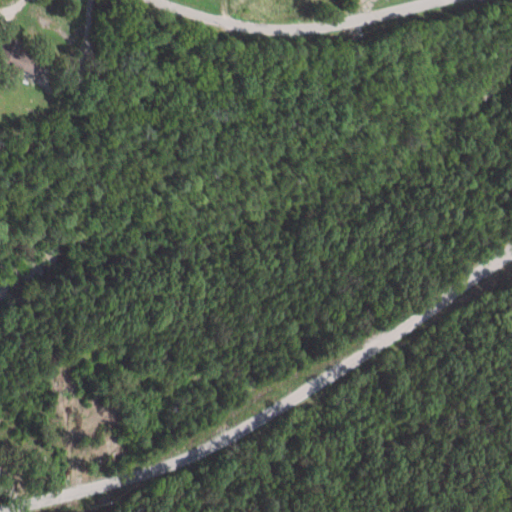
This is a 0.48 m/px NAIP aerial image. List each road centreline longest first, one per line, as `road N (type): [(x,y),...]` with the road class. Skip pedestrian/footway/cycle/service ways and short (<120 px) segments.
road 1 (residential): [(0,506),(189,449),(353,352),(511,243)]
road 2 (residential): [(443,0),(336,33),(282,40),(141,0)]
